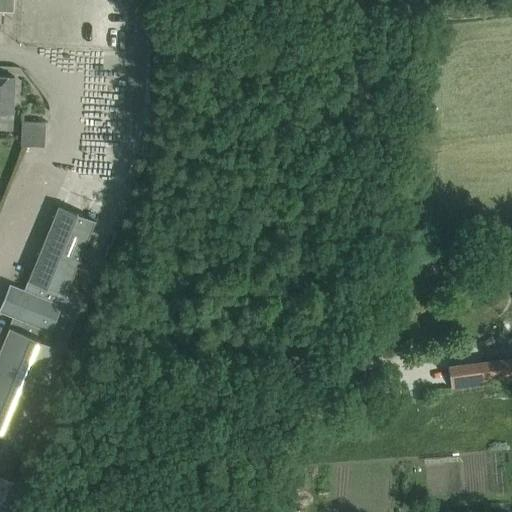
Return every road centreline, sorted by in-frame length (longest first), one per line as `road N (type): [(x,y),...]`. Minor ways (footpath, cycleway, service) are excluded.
road 1 (unknown): [(0,58),(41,74),(56,117),(48,166),(0,279)]
road 2 (track): [(395,245),(343,366)]
